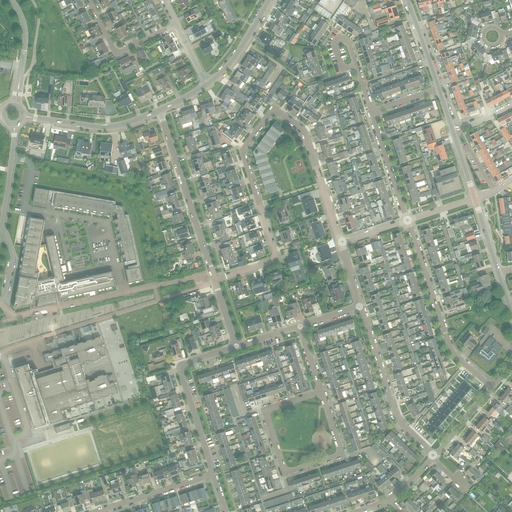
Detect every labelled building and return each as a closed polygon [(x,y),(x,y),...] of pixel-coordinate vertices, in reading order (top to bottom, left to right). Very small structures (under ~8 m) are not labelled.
[(186,0),(177,0),(180,5),(179,6),(182,9),(189,5),(186,0)] [(291,0),(286,0),(285,3),(296,9),(300,12),(302,9),(294,5),(295,2),(291,0)] [(423,0),(418,0),(419,7),(419,8),(422,7),(423,12),(425,12),(426,12),(423,0)] [(439,8),(440,10),(441,9),(438,0),(432,0),(433,5),(437,4),(438,5),(438,8),(439,8)] [(84,6),(81,1),(74,5),(75,8),(73,9),(74,11),(72,12),(69,14),(70,17),(73,15),(79,12),(78,9),(84,6)] [(108,1),(101,5),(103,10),(107,8),(108,11),(110,10),(114,8),(118,6),(115,1),(110,4),(108,1)] [(229,7),(226,1),(219,4),(222,10),(229,7)] [(285,3),(282,8),(283,9),(282,11),(292,16),(296,9),(285,3)] [(321,15),(325,10),(317,5),(314,10),(321,15)] [(108,14),(110,19),(118,15),(117,12),(120,11),(118,6),(114,8),(110,10),(111,13),(108,14)] [(385,11),(387,18),(376,21),(377,26),(389,23),(389,21),(399,18),(395,6),(385,9),(382,10),(383,12),(385,11)] [(222,10),(225,16),(232,12),(229,7),(222,10)] [(188,13),(184,15),(188,23),(198,18),(196,15),(199,13),(197,8),(190,12),(192,14),(189,15),(188,13)] [(80,18),(81,20),(89,16),(87,11),(81,14),(79,12),(73,15),(74,18),(77,16),(78,19),(80,18)] [(491,12),(485,13),(488,22),(493,20),(493,19),(497,18),(496,13),(495,11),(491,12)] [(236,19),(232,12),(225,16),(228,22),(236,19)] [(277,22),(284,27),(286,24),(284,23),(285,21),(284,20),(286,16),(279,12),(276,18),(278,20),(277,22)] [(341,16),(336,12),(331,19),(334,21),(336,23),(341,16)] [(497,18),(497,19),(500,18),(502,23),(507,21),(505,13),(499,14),(499,12),(496,13),(497,18)] [(117,25),(125,21),(123,16),(124,16),(122,13),(118,15),(110,19),(113,24),(116,23),(117,25)] [(472,17),(479,24),(481,21),(482,21),(483,24),(488,22),(485,13),(480,15),(477,16),(475,14),(472,17)] [(92,21),(89,16),(81,20),(83,23),(81,24),(82,26),(92,21)] [(342,27),(347,20),(341,16),(337,23),(342,27)] [(470,26),(469,31),(477,33),(479,28),(476,27),(476,26),(479,24),(472,17),(470,20),(471,21),(470,26)] [(203,25),(207,23),(205,20),(197,24),(199,27),(192,31),(196,38),(207,33),(203,25)] [(318,26),(325,31),(329,25),(322,20),(318,26)] [(347,30),(352,23),(347,20),(342,27),(347,30)] [(434,21),(428,23),(430,28),(430,29),(436,26),(444,24),(443,20),(437,21),(437,22),(435,23),(434,21)] [(116,30),(118,34),(126,31),(123,26),(127,24),(125,21),(117,25),(119,28),(116,30)] [(239,27),(237,22),(230,25),(232,30),(239,27)] [(273,23),(269,29),(275,33),(274,34),(280,37),(284,30),(283,29),(284,27),(277,22),(275,25),(273,23)] [(352,34),(357,27),(352,23),(347,30),(352,34)] [(395,28),(397,34),(405,31),(403,25),(398,27),(397,24),(391,27),(391,30),(395,28)] [(88,30),(91,35),(98,31),(96,26),(93,28),(91,25),(83,29),(85,32),(88,30)] [(314,31),(322,36),(325,31),(318,26),(314,31)] [(357,27),(352,34),(357,37),(362,30),(357,27)] [(365,35),(371,32),(370,27),(363,29),(365,35)] [(126,31),(118,34),(121,39),(124,38),(125,41),(133,36),(131,32),(132,31),(131,28),(126,31)] [(99,41),(98,38),(101,36),(98,31),(91,35),(92,38),(88,39),(91,45),(99,41)] [(214,39),(222,35),(220,31),(212,35),(214,39)] [(309,35),(318,41),(322,36),(314,31),(311,36),(309,35)] [(399,40),(407,37),(405,31),(397,34),(399,40)] [(462,46),(467,44),(474,42),(473,39),(474,38),(476,39),(477,33),(469,31),(466,41),(465,41),(465,42),(461,43),(462,46)] [(283,51),(273,46),(276,41),(273,40),(273,39),(266,35),(262,42),(269,46),(266,51),(279,58),(283,51)] [(318,41),(309,35),(306,40),(315,46),(318,41)] [(172,53),(178,50),(173,42),(172,42),(169,36),(160,40),(162,45),(160,46),(161,48),(162,51),(169,48),(172,53)] [(370,37),(367,38),(359,40),(361,46),(369,44),(368,41),(371,40),(370,37)] [(410,43),(407,37),(399,40),(401,46),(410,43)] [(210,44),(214,43),(212,40),(204,44),(204,45),(200,47),(204,54),(213,50),(210,44)] [(96,53),(99,51),(107,47),(104,42),(101,44),(99,41),(91,45),(93,48),(96,53)] [(442,43),(436,45),(438,51),(444,49),(443,46),(448,44),(447,41),(442,43)] [(472,50),(476,54),(482,48),(478,44),(476,46),(475,45),(474,42),(467,44),(468,47),(472,50)] [(361,46),(363,52),(371,50),(370,46),(373,45),(372,43),(369,44),(361,46)] [(401,46),(404,52),(412,49),(410,43),(401,46)] [(106,54),(109,52),(107,47),(99,51),(101,56),(100,57),(101,60),(107,57),(106,54)] [(486,65),(488,55),(485,54),(484,53),(486,51),(482,48),(476,54),(480,58),(483,61),(483,64),(486,65)] [(146,57),(143,49),(136,53),(140,60),(146,57)] [(304,58),(305,61),(317,57),(315,51),(311,52),(310,50),(309,49),(308,49),(305,50),(305,51),(304,52),(306,57),(304,58)] [(371,50),(363,52),(365,58),(373,56),(372,53),(375,52),(374,49),(371,50)] [(404,52),(406,57),(414,54),(412,49),(404,52)] [(497,51),(499,60),(504,58),(509,57),(508,56),(506,50),(502,51),(502,50),(497,51)] [(491,56),(488,55),(486,65),(486,64),(488,65),(489,62),(489,63),(490,59),(493,59),(494,61),(499,60),(497,51),(491,53),(492,55),(491,56)] [(443,60),(450,58),(448,52),(441,54),(443,60)] [(416,60),(414,54),(406,57),(408,63),(416,60)] [(249,55),(246,61),(253,66),(256,68),(259,64),(258,64),(261,59),(255,55),(253,58),(249,55)] [(134,66),(138,64),(134,58),(131,59),(129,56),(124,59),(125,59),(119,62),(121,66),(123,70),(133,65),(134,66)] [(367,64),(375,62),(373,56),(365,58),(367,64)] [(450,58),(443,60),(445,66),(452,63),(455,63),(454,60),(455,59),(457,58),(456,56),(450,58)] [(69,70),(79,70),(78,57),(68,57),(69,70)] [(317,57),(305,61),(308,60),(309,63),(307,64),(308,67),(310,66),(319,63),(317,57)] [(90,66),(91,68),(100,63),(98,59),(89,64),(90,66)] [(244,72),(250,76),(252,73),(250,71),(253,66),(246,61),(242,66),(246,69),(244,72)] [(377,68),(375,62),(367,64),(368,70),(371,69),(374,68),(377,68)] [(296,64),(294,66),(290,63),(287,67),(298,74),(299,73),(296,64)] [(311,69),(308,70),(308,73),(312,71),(320,69),(319,63),(310,66),(311,69)] [(445,66),(447,72),(454,69),(452,63),(445,66)] [(187,73),(190,71),(188,66),(181,69),(182,70),(178,72),(180,76),(181,76),(183,81),(189,78),(187,73)] [(421,75),(418,76),(416,72),(420,70),(419,66),(412,69),(413,71),(415,77),(418,85),(424,83),(421,75)] [(322,75),(320,69),(312,71),(314,77),(322,75)] [(447,72),(449,77),(456,75),(454,69),(447,72)] [(238,72),(235,77),(242,82),(244,80),(246,81),(248,79),(250,76),(244,72),(242,74),(238,72)] [(457,78),(456,75),(449,77),(451,83),(464,78),(463,76),(457,78)] [(342,78),(345,86),(351,84),(349,76),(342,78)] [(164,91),(171,88),(165,77),(157,81),(159,86),(161,85),(164,91)] [(235,77),(231,82),(235,85),(233,88),(239,92),(241,89),(245,84),(242,82),(235,77)] [(409,79),(412,87),(418,85),(415,77),(409,79)] [(342,78),(336,80),(339,88),(343,87),(344,90),(346,89),(345,86),(342,78)] [(406,89),(412,87),(409,79),(403,81),(406,89)] [(339,88),(336,80),(331,82),(334,93),(333,90),(339,88)] [(58,101),(58,105),(65,106),(65,104),(71,104),(72,96),(71,96),(72,81),(66,81),(63,88),(66,88),(66,92),(62,91),(60,97),(59,96),(59,101),(58,101)] [(126,92),(129,91),(124,81),(120,82),(126,92)] [(377,81),(371,83),(372,86),(375,85),(376,90),(374,91),(375,93),(372,94),(373,98),(376,97),(377,99),(383,97),(379,87),(380,87),(378,83),(377,81)] [(403,81),(397,83),(400,91),(406,89),(403,81)] [(331,82),(325,84),(327,92),(333,90),(331,82)] [(392,85),(395,93),(400,91),(397,83),(394,84),(394,82),(391,83),(392,85)] [(504,99),(510,96),(507,91),(505,92),(501,84),(500,85),(499,82),(497,83),(498,86),(502,93),(504,99)] [(282,101),(287,94),(284,92),(285,90),(283,88),(284,87),(281,85),(276,92),(279,94),(277,97),(282,101)] [(297,85),(295,89),(290,95),(293,97),(298,91),(297,90),(300,87),(297,85)] [(389,95),(395,93),(392,85),(386,87),(389,95)] [(144,90),(137,93),(141,102),(148,98),(149,99),(153,97),(147,86),(143,88),(144,90)] [(382,86),(380,87),(379,87),(383,97),(389,95),(386,87),(383,88),(382,86)] [(227,88),(223,94),(231,99),(232,98),(234,100),(237,96),(238,95),(237,95),(239,92),(233,88),(231,91),(227,88)] [(491,99),(488,92),(486,89),(484,90),(485,93),(483,93),(485,97),(484,97),(486,101),(485,101),(488,107),(494,104),(491,99)] [(500,94),(496,96),(499,101),(504,99),(502,93),(501,91),(500,92),(500,94)] [(128,105),(132,103),(127,93),(116,98),(120,107),(127,104),(128,105)] [(49,103),(49,95),(37,94),(37,102),(49,103)] [(232,102),(230,101),(231,99),(223,94),(220,99),(224,102),(222,104),(228,108),(230,106),(232,102)] [(252,94),(250,97),(254,100),(261,105),(265,101),(262,99),(262,98),(258,95),(257,96),(256,94),(255,96),(252,94)] [(83,97),(83,99),(83,101),(89,101),(89,106),(98,106),(98,105),(104,106),(104,107),(105,97),(84,95),(83,97)] [(299,99),(293,108),(298,112),(304,105),(306,107),(308,103),(311,100),(313,98),(310,96),(305,103),(299,99)] [(464,97),(463,96),(456,99),(458,104),(464,102),(462,98),(464,97)] [(491,96),(490,97),(491,99),(494,104),(499,101),(496,96),(492,98),(491,96)] [(287,104),(293,108),(299,99),(297,97),(295,100),(292,98),(287,104)] [(348,106),(350,105),(357,103),(356,97),(348,100),(350,103),(347,104),(348,106)] [(258,110),(261,105),(254,100),(252,103),(251,102),(250,104),(247,102),(245,105),(251,109),(253,106),(258,110)] [(308,109),(303,116),(309,119),(316,109),(311,105),(313,102),(311,100),(308,103),(306,107),(308,108),(308,109)] [(460,110),(467,107),(474,105),(477,104),(476,101),(473,102),(465,105),(464,102),(458,104),(460,110)] [(213,102),(207,104),(210,113),(213,112),(213,114),(214,114),(220,113),(220,112),(218,107),(218,106),(215,107),(213,102)] [(426,104),(429,112),(435,110),(432,102),(426,104)] [(352,111),(359,109),(357,103),(350,105),(352,111)] [(202,111),(199,112),(201,119),(202,123),(206,122),(205,119),(206,119),(207,116),(207,114),(210,113),(207,104),(201,106),(202,111)] [(426,104),(420,106),(423,114),(429,112),(426,104)] [(247,110),(243,115),(251,120),(254,116),(249,112),(251,109),(245,105),(243,107),(247,110)] [(414,108),(417,116),(423,114),(420,106),(414,108)] [(468,108),(467,107),(460,110),(462,116),(468,113),(475,111),(473,107),(467,109),(468,110),(467,110),(466,109),(468,108)] [(194,108),(188,110),(191,119),(194,118),(196,123),(197,123),(199,123),(199,124),(202,123),(201,119),(199,112),(196,113),(194,108)] [(414,108),(408,110),(411,118),(417,116),(414,108)] [(316,109),(309,119),(314,123),(314,122),(316,120),(318,122),(320,119),(315,115),(318,110),(316,109)] [(353,115),(350,116),(351,118),(361,115),(359,109),(352,111),(353,115)] [(182,125),(186,124),(192,122),(191,119),(188,110),(182,112),(183,117),(180,119),(182,125)] [(411,118),(408,110),(402,112),(405,120),(411,118)] [(399,122),(405,120),(402,112),(396,114),(399,122)] [(396,114),(391,116),(393,124),(399,122),(396,114)] [(508,114),(503,117),(506,123),(509,122),(511,125),(511,124),(511,121),(508,114)] [(236,116),(234,119),(240,124),(243,121),(247,125),(251,120),(243,115),(242,117),(241,116),(239,118),(236,116)] [(356,123),(363,121),(361,115),(351,118),(352,121),(355,120),(356,123)] [(393,124),(391,116),(384,118),(387,126),(393,124)] [(501,126),(506,123),(503,117),(497,120),(501,126)] [(235,127),(233,129),(240,134),(243,130),(239,126),(240,124),(234,119),(232,122),(235,124),(233,126),(235,127)] [(276,125),(280,128),(281,126),(275,122),(253,152),(255,158),(265,155),(267,162),(269,169),(272,175),(274,182),(276,190),(271,191),(271,193),(278,191),(266,154),(258,148),(263,142),(267,136),(271,131),(276,125)] [(271,131),(279,136),(284,130),(280,128),(276,125),(271,131)] [(354,132),(355,135),(367,131),(365,125),(357,127),(358,131),(354,132)] [(427,125),(414,129),(415,132),(416,133),(423,131),(426,142),(422,143),(420,144),(419,144),(420,146),(423,146),(436,141),(431,128),(429,128),(427,125)] [(318,134),(328,131),(327,128),(324,130),(323,126),(316,128),(318,134)] [(500,130),(508,141),(511,138),(504,128),(500,130)] [(228,129),(226,131),(237,139),(240,134),(233,129),(231,132),(228,129)] [(214,146),(220,144),(216,130),(209,132),(214,146)] [(267,136),(275,142),(279,136),(271,131),(267,136)] [(328,131),(318,134),(320,140),(328,138),(329,141),(334,139),(338,138),(343,136),(342,133),(331,136),(330,133),(329,133),(328,131)] [(360,136),(361,139),(369,137),(367,131),(355,135),(353,135),(354,138),(356,137),(360,136)] [(145,140),(148,139),(151,146),(150,147),(158,145),(158,144),(157,144),(156,141),(158,140),(156,133),(150,135),(149,132),(143,134),(145,140)] [(473,141),(479,137),(476,132),(470,136),(473,141)] [(33,134),(31,142),(43,144),(45,136),(33,134)] [(54,144),(54,145),(65,147),(65,148),(69,149),(70,141),(67,141),(67,138),(55,136),(54,144)] [(186,138),(188,145),(196,143),(195,139),(194,140),(192,136),(186,138)] [(263,142),(271,148),(275,142),(267,136),(263,142)] [(360,146),(363,145),(371,143),(369,137),(361,139),(362,143),(359,144),(360,146)] [(473,141),(476,146),(482,142),(479,137),(473,141)] [(395,147),(402,144),(400,138),(393,141),(395,147)] [(78,140),(76,151),(75,155),(81,156),(82,153),(89,155),(91,144),(83,143),(84,141),(78,140)] [(136,159),(136,157),(137,157),(136,153),(133,144),(129,146),(129,145),(128,146),(127,142),(119,145),(120,149),(119,149),(122,157),(123,157),(123,158),(131,156),(132,156),(132,157),(132,159),(133,160),(134,160),(135,160),(136,159)] [(196,143),(188,145),(190,152),(197,149),(195,144),(197,144),(197,145),(200,144),(199,142),(196,143)] [(258,148),(266,154),(271,148),(263,142),(258,148)] [(432,153),(433,156),(445,152),(443,145),(439,146),(439,145),(437,145),(436,145),(436,142),(427,145),(429,151),(433,150),(433,152),(432,152),(432,153)] [(482,142),(476,146),(479,151),(485,148),(482,142)] [(111,156),(112,144),(101,143),(100,155),(111,156)] [(372,149),(371,143),(363,145),(365,151),(372,149)] [(324,152),(333,149),(335,148),(334,146),(330,147),(329,144),(322,146),(324,152)] [(157,146),(150,148),(152,154),(150,155),(152,159),(156,157),(163,155),(161,148),(158,149),(157,146)] [(488,153),(485,148),(479,151),(481,156),(488,153)] [(333,149),(324,152),(326,158),(333,156),(331,152),(334,152),(333,149)] [(222,158),(222,161),(231,158),(229,153),(224,154),(223,151),(215,154),(216,157),(218,157),(218,159),(222,158)] [(484,162),(491,158),(489,155),(493,153),(491,151),(488,153),(481,156),(484,162)] [(194,155),(192,155),(194,160),(193,161),(194,166),(203,163),(201,158),(203,157),(202,156),(201,152),(194,155)] [(445,152),(433,156),(437,155),(439,161),(441,166),(443,165),(441,160),(447,158),(445,152)] [(367,155),(369,161),(376,159),(374,153),(367,155)] [(265,155),(255,158),(257,165),(267,162),(265,155)] [(407,156),(407,155),(399,158),(401,164),(408,162),(406,156),(407,156)] [(221,171),(228,168),(227,165),(233,163),(231,158),(222,161),(223,163),(219,165),(220,167),(221,171)] [(494,163),(491,158),(484,162),(487,167),(494,163)] [(157,171),(158,174),(160,174),(165,172),(164,169),(167,168),(165,161),(162,162),(161,159),(154,162),(156,168),(155,169),(156,171),(157,171)] [(378,164),(376,159),(369,161),(371,167),(378,164)] [(126,169),(127,169),(124,161),(120,163),(120,162),(117,163),(118,167),(118,175),(129,178),(126,169)] [(327,164),(329,170),(338,167),(338,165),(336,165),(334,161),(327,164)] [(267,162),(257,165),(260,172),(269,169),(267,162)] [(203,163),(194,166),(196,171),(199,170),(201,176),(208,173),(207,170),(205,170),(203,163)] [(494,163),(487,167),(490,172),(497,168),(494,163)] [(379,170),(378,164),(371,167),(373,172),(379,170)] [(118,167),(106,165),(104,172),(118,175),(118,167)] [(402,168),(404,174),(411,172),(409,166),(402,168)] [(338,167),(329,170),(331,176),(338,174),(337,170),(339,170),(338,167)] [(438,183),(437,183),(436,184),(441,198),(463,191),(458,177),(456,177),(455,175),(453,167),(439,171),(441,176),(436,177),(438,183)] [(228,168),(221,171),(222,174),(224,173),(226,179),(228,178),(237,175),(235,170),(229,171),(228,168)] [(490,172),(493,177),(500,174),(497,168),(490,172)] [(269,169),(260,172),(262,179),(272,175),(269,169)] [(379,170),(373,172),(370,173),(370,176),(372,175),(373,179),(381,176),(379,170)] [(160,181),(160,183),(171,180),(169,174),(162,176),(163,180),(160,181)] [(200,183),(202,188),(211,185),(208,178),(209,177),(208,174),(201,176),(203,182),(200,183)] [(500,174),(493,177),(496,183),(503,179),(503,180),(509,177),(507,174),(501,177),(500,174)] [(226,188),(234,185),(233,182),(238,180),(237,175),(228,178),(230,183),(225,184),(226,188)] [(272,175),(262,179),(264,186),(274,182),(272,175)] [(340,180),(333,182),(335,188),(346,184),(345,182),(344,182),(343,179),(340,180)] [(172,182),(171,180),(160,183),(161,186),(165,185),(167,191),(171,190),(170,187),(173,186),(173,185),(174,185),(173,182),(172,182)] [(373,183),(375,189),(385,186),(383,180),(376,182),(373,183)] [(274,182),(264,186),(266,193),(271,191),(276,190),(274,182)] [(346,184),(335,188),(337,194),(348,190),(346,184)] [(211,185),(202,188),(203,193),(206,192),(208,197),(215,195),(214,192),(213,192),(211,185)] [(232,190),(234,195),(242,192),(240,187),(235,189),(234,185),(226,188),(227,191),(232,190)] [(33,203),(47,205),(47,201),(49,190),(36,188),(33,203)] [(417,192),(416,189),(409,191),(411,197),(421,194),(420,191),(417,192)] [(380,194),(381,200),(388,197),(386,191),(380,194)] [(234,195),(231,196),(233,201),(231,202),(232,205),(239,202),(238,199),(244,197),(242,192),(234,195)] [(112,213),(116,214),(123,206),(116,205),(113,205),(113,203),(56,193),(56,194),(53,193),(52,202),(51,205),(54,206),(58,207),(61,207),(65,208),(68,208),(68,209),(72,209),(75,210),(79,211),(79,210),(82,211),(86,212),(89,212),(93,213),(97,213),(96,213),(100,214),(104,215),(107,215),(111,216),(112,213)] [(424,193),(421,194),(411,197),(413,203),(420,201),(419,198),(422,197),(422,198),(425,197),(424,193)] [(166,202),(167,204),(178,201),(176,195),(169,197),(170,201),(166,202)] [(207,205),(209,210),(218,207),(221,206),(218,199),(216,199),(215,196),(209,198),(210,204),(207,205)] [(308,215),(317,212),(313,200),(312,200),(311,197),(302,200),(305,211),(307,211),(308,215)] [(339,200),(341,206),(352,202),(351,200),(349,200),(348,197),(339,200)] [(390,203),(388,197),(381,200),(383,205),(390,203)] [(499,199),(500,207),(508,205),(511,205),(510,203),(508,203),(507,198),(499,199)] [(178,201),(167,204),(168,207),(172,205),(173,209),(180,207),(178,201)] [(352,202),(341,206),(343,212),(352,209),(351,205),(353,205),(352,202)] [(381,206),(383,212),(392,209),(390,203),(383,205),(381,206)] [(287,217),(289,217),(285,205),(275,209),(276,212),(275,212),(276,216),(278,216),(280,224),(289,221),(287,217)] [(511,210),(510,211),(509,205),(501,207),(502,214),(510,213),(511,212),(511,210)] [(125,215),(123,206),(116,214),(118,219),(114,220),(115,224),(116,227),(117,231),(118,234),(117,234),(118,238),(119,238),(119,241),(120,245),(121,248),(121,252),(122,252),(122,255),(123,259),(124,262),(125,262),(125,265),(128,265),(137,263),(136,260),(137,259),(127,217),(126,217),(125,215)] [(220,214),(218,207),(209,210),(210,215),(214,214),(215,219),(222,217),(221,214),(220,214)] [(249,216),(252,215),(250,211),(250,208),(243,210),(242,207),(236,209),(239,216),(243,215),(244,217),(246,217),(249,216)] [(392,209),(383,212),(386,222),(392,220),(391,216),(394,215),(392,209)] [(172,212),(162,216),(163,220),(172,217),(173,220),(175,220),(176,223),(184,221),(182,213),(173,216),(172,212)] [(502,214),(503,222),(511,220),(511,218),(510,213),(502,214)] [(356,218),(353,219),(352,215),(345,218),(347,224),(357,220),(356,218)] [(463,229),(466,228),(469,227),(466,216),(460,218),(463,229)] [(46,237),(48,244),(41,245),(45,220),(30,217),(25,247),(20,276),(17,298),(15,309),(31,305),(34,305),(35,301),(36,301),(38,300),(37,308),(58,303),(57,296),(59,296),(60,299),(68,297),(116,286),(113,271),(61,283),(61,282),(65,281),(55,235),(46,237)] [(214,227),(216,232),(225,229),(222,222),(223,222),(222,218),(215,221),(217,226),(214,227)] [(461,230),(463,229),(460,218),(454,220),(456,227),(460,226),(461,230)] [(248,230),(256,228),(255,224),(254,221),(247,223),(246,220),(240,222),(243,229),(247,227),(248,230)] [(358,223),(357,220),(347,224),(349,230),(356,227),(355,224),(358,223)] [(503,222),(504,229),(511,228),(511,225),(511,226),(511,220),(503,222)] [(317,239),(325,237),(323,230),(321,223),(319,224),(317,221),(311,223),(314,235),(315,234),(317,239)] [(180,238),(189,236),(187,228),(181,230),(180,227),(172,229),(174,233),(178,232),(180,238)] [(227,236),(225,229),(216,232),(217,237),(220,236),(222,242),(229,239),(228,236),(227,236)] [(289,233),(291,233),(290,230),(289,230),(286,231),(280,233),(282,239),(283,244),(292,241),(289,233)] [(465,235),(466,238),(467,241),(475,239),(473,232),(465,235)] [(252,243),(260,241),(259,237),(258,234),(252,236),(251,233),(245,235),(247,242),(251,240),(252,243)] [(393,235),(395,241),(402,239),(400,233),(393,235)] [(424,237),(426,243),(433,240),(431,234),(424,237)] [(395,241),(397,247),(404,244),(402,239),(395,241)] [(225,248),(222,250),(223,255),(232,252),(235,251),(233,244),(231,244),(230,241),(223,243),(225,248)] [(373,251),(377,250),(380,249),(379,246),(377,242),(377,241),(370,243),(373,251)] [(478,248),(476,241),(465,245),(466,248),(470,247),(472,250),(478,248)] [(184,248),(185,251),(193,249),(192,243),(187,245),(186,242),(179,244),(181,249),(184,248)] [(361,248),(356,250),(358,256),(370,252),(373,251),(371,244),(365,246),(365,245),(364,245),(363,245),(361,246),(361,247),(360,247),(360,248),(361,248)] [(398,250),(396,251),(397,254),(399,253),(406,250),(404,244),(397,247),(398,250)] [(318,255),(317,257),(318,261),(320,262),(322,261),(322,262),(331,259),(329,252),(330,252),(328,245),(318,248),(320,254),(318,255)] [(255,246),(249,248),(251,254),(255,253),(257,256),(264,254),(263,250),(262,246),(256,249),(255,246)] [(437,252),(435,246),(428,248),(430,254),(437,252)] [(193,249),(185,251),(186,255),(183,256),(185,261),(186,260),(187,263),(194,261),(193,258),(192,255),(195,254),(193,249)] [(400,255),(401,258),(408,256),(406,250),(399,253),(397,254),(398,256),(400,255)] [(290,268),(302,264),(299,255),(298,255),(297,251),(291,253),(293,257),(287,259),(290,268)] [(235,259),(232,252),(223,255),(225,260),(228,259),(230,264),(237,262),(236,259),(235,259)] [(371,255),(370,252),(358,256),(360,262),(367,260),(366,256),(368,256),(371,255)] [(473,256),(475,262),(482,260),(480,254),(473,256)] [(401,258),(403,264),(410,262),(408,256),(401,258)] [(441,264),(439,258),(432,260),(434,266),(441,264)] [(484,266),(482,260),(475,262),(477,269),(484,266)] [(412,268),(410,262),(403,264),(399,265),(401,271),(405,270),(412,268)] [(129,283),(143,280),(140,266),(129,269),(126,270),(129,283)] [(329,266),(322,268),(323,271),(324,271),(328,280),(326,281),(327,284),(334,282),(333,279),(337,278),(334,268),(330,269),(329,266)] [(360,269),(362,275),(369,273),(367,267),(360,269)] [(435,270),(437,276),(444,274),(442,268),(435,270)] [(276,272),(270,274),(272,282),(282,279),(280,270),(276,271),(276,272)] [(406,274),(408,280),(415,278),(413,272),(406,274)] [(362,275),(364,281),(371,279),(369,273),(362,275)] [(439,282),(446,279),(444,274),(437,276),(439,282)] [(482,284),(479,285),(477,282),(470,284),(472,291),(477,289),(478,291),(487,288),(487,286),(491,285),(487,275),(480,277),(482,284)] [(261,278),(251,281),(253,289),(254,292),(262,290),(263,292),(268,291),(265,280),(262,281),(261,278)] [(364,281),(366,287),(373,284),(371,279),(364,281)] [(233,285),(234,286),(233,287),(234,290),(236,289),(238,296),(245,294),(245,296),(249,295),(248,294),(252,293),(250,287),(247,288),(243,289),(241,282),(233,285)] [(340,292),(342,291),(340,287),(337,288),(336,284),(328,287),(330,295),(332,294),(334,301),(342,299),(340,292)] [(375,290),(373,284),(366,287),(368,293),(375,290)] [(419,290),(417,284),(410,286),(412,292),(419,290)] [(448,285),(441,287),(443,293),(450,291),(448,285)] [(420,295),(419,290),(412,292),(414,298),(420,295)] [(200,293),(184,299),(185,300),(195,302),(197,309),(200,310),(202,310),(204,314),(203,314),(202,316),(203,318),(213,314),(213,311),(210,302),(208,301),(207,297),(202,298),(201,295),(201,293),(200,293)] [(371,296),(373,302),(380,300),(378,294),(371,296)] [(311,305),(317,303),(315,296),(302,300),(306,313),(313,311),(311,305)] [(444,298),(446,304),(457,301),(456,298),(453,299),(451,296),(444,298)] [(413,309),(417,308),(424,305),(422,299),(413,302),(414,306),(412,306),(413,309)] [(373,302),(375,308),(382,305),(380,300),(373,302)] [(457,301),(446,304),(448,310),(455,308),(454,304),(458,303),(457,301)] [(296,314),(300,313),(297,303),(289,305),(291,310),(287,312),(289,319),(297,316),(296,314)] [(384,311),(382,305),(375,308),(377,314),(384,311)] [(426,311),(424,305),(417,308),(419,313),(426,311)] [(274,324),(281,321),(277,308),(269,311),(274,324)] [(420,317),(417,318),(418,320),(421,319),(428,317),(426,311),(419,313),(420,317)] [(255,320),(247,323),(250,332),(255,330),(255,329),(258,328),(258,329),(263,328),(259,317),(255,318),(255,320)] [(379,319),(381,325),(388,323),(386,317),(379,319)] [(421,319),(422,325),(429,323),(428,317),(421,319)] [(460,318),(448,320),(449,328),(461,326),(460,318)] [(218,324),(211,326),(210,327),(209,323),(210,323),(209,319),(200,322),(202,326),(203,329),(204,329),(205,332),(209,330),(210,333),(220,330),(218,324)] [(347,322),(349,329),(355,327),(353,320),(347,322)] [(343,331),(349,329),(347,322),(341,324),(343,331)] [(390,329),(388,323),(381,325),(382,331),(390,329)] [(422,325),(424,331),(431,329),(429,323),(422,325)] [(335,325),(337,333),(343,331),(341,324),(335,325)] [(331,334),(337,333),(335,325),(329,327),(331,334)] [(323,329),(325,336),(331,334),(329,327),(323,329)] [(319,338),(325,336),(323,329),(317,331),(317,333),(314,334),(316,341),(320,340),(319,338)] [(433,335),(431,329),(424,331),(421,332),(422,335),(425,333),(426,337),(433,335)] [(186,340),(189,351),(197,348),(194,340),(198,339),(195,330),(191,331),(193,336),(187,338),(188,339),(186,340)] [(222,336),(220,330),(210,333),(211,336),(207,337),(208,340),(206,340),(207,344),(216,341),(214,338),(222,336)] [(386,341),(393,339),(391,333),(384,335),(386,341)] [(473,339),(474,338),(468,333),(461,342),(466,347),(468,345),(472,348),(477,343),(473,339)] [(66,414),(63,415),(62,411),(67,409),(67,408),(69,407),(70,408),(76,406),(76,405),(78,405),(78,406),(85,404),(84,403),(87,402),(87,403),(93,401),(93,400),(95,399),(96,400),(102,398),(101,397),(104,396),(104,397),(110,395),(110,394),(112,394),(113,395),(119,393),(116,384),(115,385),(115,383),(115,382),(113,374),(107,376),(107,374),(104,375),(104,374),(97,376),(98,377),(95,378),(95,380),(90,381),(89,379),(86,380),(84,372),(82,365),(85,364),(84,362),(89,361),(89,362),(92,361),(93,362),(99,360),(99,359),(102,358),(101,357),(107,355),(104,347),(103,347),(103,345),(101,336),(95,338),(95,339),(93,340),(92,339),(86,341),(86,342),(84,343),(84,342),(78,344),(78,345),(75,345),(75,344),(69,346),(69,347),(67,348),(67,347),(60,349),(61,350),(58,351),(58,350),(52,352),(52,353),(50,354),(49,353),(43,355),(46,363),(52,361),(52,364),(54,367),(39,372),(35,374),(51,423),(64,419),(65,420),(68,419),(66,414)] [(480,345),(473,353),(480,359),(482,357),(483,359),(491,365),(498,356),(497,355),(502,348),(503,347),(491,338),(492,338),(491,337),(491,338),(490,337),(489,338),(482,347),(480,345)] [(428,341),(430,347),(436,344),(435,338),(428,341)] [(171,345),(174,356),(181,353),(179,346),(182,345),(180,339),(176,340),(177,343),(171,345)] [(354,349),(361,347),(359,341),(352,343),(354,349)] [(396,350),(395,344),(387,347),(389,352),(396,350)] [(438,350),(436,344),(430,347),(431,353),(438,350)] [(285,355),(288,354),(295,351),(293,345),(286,348),(287,351),(284,352),(285,355)] [(354,349),(356,355),(363,353),(361,347),(354,349)] [(153,355),(155,362),(165,359),(164,356),(167,355),(165,349),(159,351),(160,353),(153,355)] [(272,350),(266,352),(268,359),(274,357),(272,350)] [(389,352),(391,358),(398,356),(396,350),(389,352)] [(433,359),(440,356),(440,354),(438,350),(431,353),(429,354),(431,359),(433,359)] [(289,356),(290,360),(297,357),(295,351),(288,354),(285,355),(286,357),(289,356)] [(320,353),(322,359),(329,357),(327,351),(320,353)] [(262,361),(268,359),(266,352),(260,354),(262,361)] [(356,355),(354,356),(355,359),(357,358),(358,361),(365,358),(363,353),(356,355)] [(260,354),(254,356),(257,363),(257,366),(263,364),(262,361),(260,354)] [(251,365),(257,363),(254,356),(248,358),(251,365)] [(391,358),(393,364),(400,362),(398,356),(391,358)] [(433,359),(435,364),(442,362),(440,356),(433,359)] [(291,363),(288,364),(289,367),(292,366),(299,363),(299,362),(297,357),(290,360),(291,363)] [(331,363),(329,357),(322,359),(324,365),(331,363)] [(248,358),(242,360),(245,367),(251,365),(248,358)] [(358,361),(360,367),(367,364),(365,358),(358,361)] [(239,369),(245,367),(242,360),(236,362),(239,369)] [(402,368),(400,362),(393,364),(395,370),(402,368)] [(444,368),(442,362),(435,364),(436,368),(432,369),(433,372),(444,368)] [(292,366),(294,371),(301,369),(299,363),(292,366)] [(324,365),(326,371),(333,369),(331,363),(324,365)] [(23,366),(16,368),(19,378),(35,428),(48,424),(51,423),(35,374),(39,372),(38,369),(33,370),(33,369),(30,369),(29,364),(23,366)] [(233,364),(227,366),(230,374),(236,372),(233,364)] [(360,367),(362,373),(369,370),(367,364),(360,367)] [(222,368),(224,376),(230,374),(227,366),(222,368)] [(222,368),(216,370),(218,378),(224,376),(222,368)] [(444,368),(433,372),(434,374),(438,373),(439,376),(441,381),(447,379),(445,374),(446,374),(444,368)] [(296,377),(303,375),(301,369),(294,371),(295,377),(296,377)] [(326,371),(328,377),(335,375),(333,369),(326,371)] [(210,372),(212,379),(218,378),(216,370),(210,372)] [(362,373),(364,378),(371,376),(369,370),(362,373)] [(210,372),(204,374),(206,381),(212,379),(210,372)] [(395,374),(397,380),(404,378),(402,372),(395,374)] [(162,379),(164,384),(171,382),(169,376),(165,377),(164,374),(156,377),(158,381),(162,379)] [(200,383),(206,381),(204,374),(198,376),(200,383)] [(296,380),(297,383),(305,381),(303,375),(296,377),(295,377),(292,378),(293,381),(296,380)] [(328,377),(330,383),(337,381),(335,375),(328,377)] [(364,378),(366,384),(373,382),(371,376),(364,378)] [(404,378),(397,380),(398,386),(406,384),(404,378)] [(307,387),(305,381),(297,383),(299,389),(300,389),(301,392),(305,391),(304,388),(307,387)] [(330,383),(332,389),(339,387),(337,381),(330,383)] [(165,389),(161,391),(162,394),(162,395),(170,392),(169,389),(173,388),(171,382),(164,384),(165,389)] [(373,382),(366,384),(368,390),(375,388),(373,382)] [(464,382),(460,387),(467,393),(470,390),(472,388),(464,382)] [(277,385),(279,393),(285,391),(283,383),(277,385)] [(407,390),(406,384),(398,386),(400,392),(407,390)] [(271,387),(273,395),(279,393),(277,385),(271,387)] [(265,389),(268,397),(273,395),(271,387),(265,389)] [(332,389),(334,395),(341,392),(345,391),(344,389),(340,390),(339,387),(332,389)] [(460,387),(455,393),(462,399),(466,395),(467,393),(460,387)] [(258,388),(253,390),(253,393),(256,400),(262,398),(259,391),(258,388)] [(259,391),(262,398),(268,397),(265,389),(259,391)] [(407,390),(400,392),(402,398),(409,396),(407,390)] [(341,392),(334,395),(336,401),(343,398),(341,392)] [(369,395),(371,401),(378,398),(376,392),(369,395)] [(256,400),(253,393),(247,395),(248,398),(249,401),(250,402),(256,400)] [(455,393),(450,399),(457,405),(461,400),(462,399),(455,393)] [(506,403),(510,398),(504,393),(500,398),(506,403)] [(167,401),(168,404),(179,401),(177,394),(170,397),(171,400),(167,401)] [(371,401),(373,407),(380,404),(378,398),(371,401)] [(450,399),(445,405),(452,411),(457,405),(450,399)] [(179,401),(168,404),(169,407),(173,406),(174,409),(181,407),(179,401)] [(339,404),(341,410),(348,408),(346,402),(339,404)] [(407,406),(410,412),(410,411),(420,406),(419,404),(416,406),(414,402),(407,406)] [(496,403),(492,408),(498,412),(502,408),(496,403)] [(373,407),(375,412),(382,410),(380,404),(373,407)] [(445,405),(440,411),(447,417),(452,411),(445,405)] [(410,411),(410,412),(413,417),(420,413),(418,410),(421,409),(420,407),(421,406),(420,406),(410,411)] [(424,415),(428,410),(430,408),(428,406),(426,408),(421,413),(424,415)] [(343,416),(350,414),(348,408),(341,410),(343,416)] [(494,417),(498,412),(492,408),(488,413),(494,417)] [(375,412),(377,418),(384,416),(382,410),(375,412)] [(440,411),(435,417),(442,423),(444,420),(447,417),(440,411)] [(173,420),(174,423),(185,419),(183,413),(176,415),(177,419),(173,420)] [(343,416),(345,422),(352,419),(350,414),(343,416)] [(251,416),(246,417),(249,426),(257,423),(255,417),(252,418),(251,416)] [(377,418),(379,424),(386,422),(384,416),(377,418)] [(435,417),(430,422),(437,429),(440,425),(442,423),(435,417)] [(484,417),(480,422),(486,427),(489,430),(491,428),(488,425),(490,422),(484,417)] [(185,419),(174,423),(175,425),(179,424),(180,428),(187,426),(185,419)] [(352,419),(345,422),(347,428),(354,425),(352,419)] [(386,422),(379,424),(381,430),(388,428),(386,422)] [(430,422),(425,428),(432,435),(436,430),(437,429),(430,422)] [(476,427),(482,432),(486,427),(480,422),(476,427)] [(56,433),(71,428),(70,423),(55,428),(56,433)] [(259,429),(257,423),(249,426),(251,431),(259,429)] [(347,428),(349,434),(359,430),(358,428),(355,429),(354,425),(347,428)] [(253,437),(260,435),(259,429),(251,431),(253,437)] [(359,430),(349,434),(351,440),(358,437),(357,434),(360,432),(359,430)] [(180,431),(169,435),(172,434),(173,437),(179,435),(180,441),(191,438),(189,432),(181,434),(180,431)] [(386,437),(390,442),(396,436),(391,432),(386,437)] [(474,441),(478,436),(472,432),(468,436),(474,441)] [(262,441),(260,435),(253,437),(255,443),(262,441)] [(390,442),(395,446),(400,440),(396,436),(390,442)] [(470,446),(474,441),(468,436),(464,441),(470,446)] [(360,443),(358,437),(351,440),(353,445),(360,443)] [(191,438),(180,441),(181,444),(185,443),(186,446),(193,444),(191,438)] [(395,446),(399,450),(405,445),(400,440),(395,446)] [(254,450),(257,449),(264,447),(262,441),(255,443),(256,447),(253,448),(254,450)] [(360,443),(353,445),(355,451),(362,449),(360,443)] [(458,444),(454,449),(462,456),(463,453),(462,452),(464,449),(458,444)] [(399,450),(404,454),(409,449),(405,445),(399,450)] [(257,449),(259,455),(266,453),(264,447),(257,449)] [(187,453),(189,458),(197,456),(195,449),(191,451),(190,448),(186,449),(183,450),(184,454),(187,453)] [(404,454),(408,459),(414,453),(409,449),(404,454)] [(454,449),(450,454),(456,459),(458,460),(460,457),(466,463),(468,461),(462,456),(454,449)] [(418,458),(414,453),(408,459),(413,463),(418,458)] [(199,462),(197,456),(189,458),(190,463),(187,464),(189,468),(195,466),(195,463),(199,462)] [(259,463),(260,466),(268,463),(266,457),(258,460),(256,460),(257,463),(259,463)] [(358,460),(352,462),(354,469),(363,466),(361,462),(359,463),(358,460)] [(346,464),(349,471),(354,469),(352,462),(346,464)] [(260,466),(262,472),(270,469),(268,463),(260,466)] [(340,466),(343,473),(349,471),(346,464),(340,466)] [(470,464),(465,469),(467,471),(466,473),(470,477),(477,470),(475,468),(470,464)] [(146,467),(147,471),(145,472),(145,474),(138,477),(140,482),(143,481),(144,484),(151,482),(149,474),(152,473),(150,465),(146,467)] [(165,468),(169,478),(173,477),(173,476),(178,474),(176,466),(169,468),(169,467),(165,468)] [(343,473),(340,466),(334,468),(337,475),(343,473)] [(169,478),(165,468),(162,469),(162,471),(155,473),(158,480),(164,479),(164,480),(169,478)] [(337,475),(334,468),(328,470),(331,477),(337,475)] [(391,472),(396,478),(401,474),(396,468),(391,472)] [(271,475),(270,469),(262,472),(264,477),(271,475)] [(331,477),(328,470),(322,472),(325,479),(331,477)] [(484,477),(480,473),(477,470),(470,477),(475,482),(476,480),(478,483),(484,477)] [(396,478),(391,472),(386,476),(391,482),(396,478)] [(312,475),(314,482),(321,480),(318,473),(312,475)] [(434,481),(433,482),(431,484),(433,485),(432,487),(441,477),(436,473),(431,478),(434,481)] [(136,483),(139,482),(136,474),(130,476),(131,479),(127,480),(130,488),(131,488),(131,489),(134,488),(134,487),(137,486),(136,483)] [(120,485),(123,484),(121,475),(117,477),(118,479),(114,480),(115,484),(112,485),(114,493),(122,491),(120,485)] [(264,477),(266,483),(273,481),(271,475),(264,477)] [(312,475),(306,477),(309,484),(314,482),(312,475)] [(381,490),(386,486),(378,476),(376,478),(379,482),(376,484),(381,490)] [(378,476),(386,486),(391,482),(386,476),(381,480),(379,476),(378,476)] [(300,479),(303,486),(309,484),(306,477),(300,479)] [(441,477),(432,487),(434,489),(438,484),(441,487),(440,488),(442,491),(443,490),(447,486),(444,483),(446,482),(441,477)] [(300,479),(295,481),(297,488),(303,486),(300,479)] [(275,487),(273,481),(266,483),(268,489),(275,487)] [(297,488),(295,481),(288,483),(291,490),(297,488)] [(428,491),(430,488),(424,482),(422,485),(428,491)] [(103,490),(97,492),(100,501),(106,499),(105,495),(108,494),(105,485),(102,486),(103,490)] [(366,488),(369,496),(375,494),(372,486),(366,488)] [(446,493),(450,497),(456,492),(452,487),(446,493)] [(198,490),(201,498),(207,496),(204,488),(198,490)] [(369,496),(366,488),(360,490),(363,498),(369,496)] [(94,493),(93,490),(92,489),(90,490),(86,491),(89,500),(93,499),(94,503),(100,501),(97,492),(94,493)] [(350,490),(352,493),(348,494),(351,502),(357,500),(354,490),(353,490),(353,489),(350,490)] [(354,490),(357,500),(363,498),(360,490),(357,491),(356,489),(354,490)] [(84,500),(88,499),(85,490),(80,491),(81,495),(75,497),(77,505),(85,503),(84,500)] [(198,490),(192,491),(195,500),(201,498),(198,490)] [(192,491),(186,493),(189,502),(195,500),(192,491)] [(453,499),(455,502),(461,496),(456,492),(450,497),(448,500),(450,502),(453,499)] [(189,502),(186,493),(180,495),(183,504),(189,502)] [(170,498),(173,507),(179,505),(176,496),(170,498)] [(338,498),(341,505),(347,503),(344,496),(338,498)] [(63,510),(63,511),(65,511),(71,510),(70,506),(73,505),(70,497),(66,498),(68,503),(61,505),(63,509),(62,509),(63,510)] [(170,498),(164,500),(167,509),(173,507),(170,498)] [(341,505),(338,498),(332,499),(335,507),(341,505)] [(335,507),(332,499),(327,501),(329,509),(335,507)] [(404,504),(408,509),(416,502),(414,500),(412,502),(409,499),(404,504)] [(164,500),(159,502),(161,511),(167,509),(164,500)] [(321,503),(323,511),(329,509),(327,501),(321,503)] [(157,511),(161,511),(159,502),(152,504),(154,511),(157,511)] [(417,504),(416,502),(408,509),(411,511),(414,511),(415,511),(419,511),(422,509),(420,507),(418,508),(416,506),(417,504)] [(54,504),(48,506),(49,511),(56,511),(59,511),(57,503),(55,504),(54,504)] [(315,505),(317,511),(319,511),(323,511),(321,503),(315,505)]
